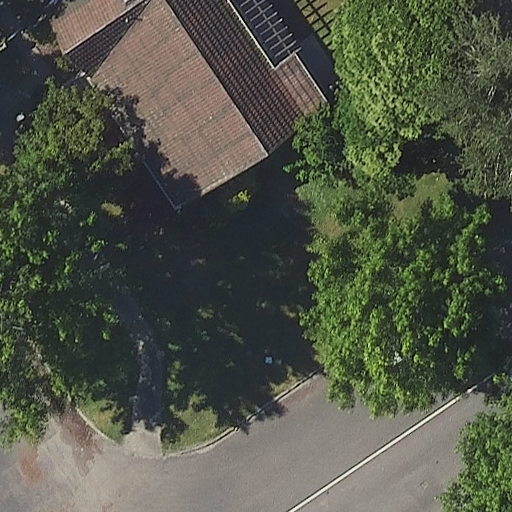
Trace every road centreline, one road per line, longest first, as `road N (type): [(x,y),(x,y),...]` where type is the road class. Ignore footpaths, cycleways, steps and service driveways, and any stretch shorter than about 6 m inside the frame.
road 1 (residential): [(290,511),(511,360)]
road 2 (residential): [(0,358),(95,511)]
